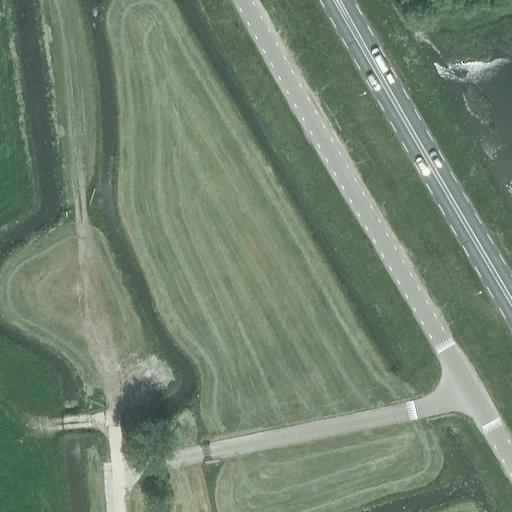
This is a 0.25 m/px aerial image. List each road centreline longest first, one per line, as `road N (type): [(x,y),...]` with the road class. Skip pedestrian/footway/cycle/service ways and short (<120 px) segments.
road 1 (unclassified): [(511,462),(242,0)]
road 2 (track): [(117,469),(111,389),(86,315),(72,102),(55,0)]
road 3 (primary): [(511,307),(337,0)]
road 4 (track): [(113,422),(32,430),(0,403)]
